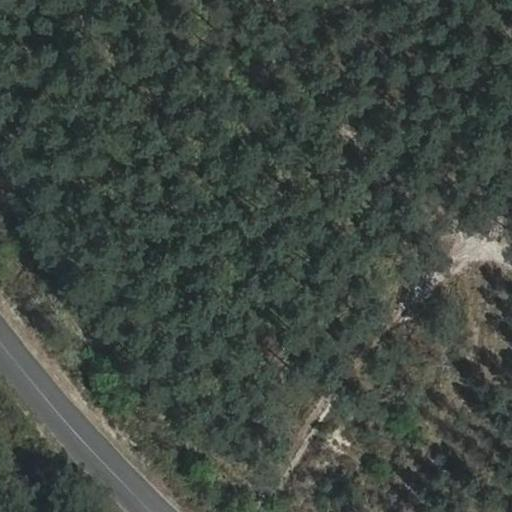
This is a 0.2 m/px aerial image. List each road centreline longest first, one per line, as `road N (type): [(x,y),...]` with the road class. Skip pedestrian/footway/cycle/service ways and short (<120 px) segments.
road 1 (track): [(511,258),(481,245),(384,321),(262,511)]
road 2 (track): [(481,245),(423,212),(386,176),(276,0)]
road 3 (unclassified): [(0,317),(82,431),(172,511)]
